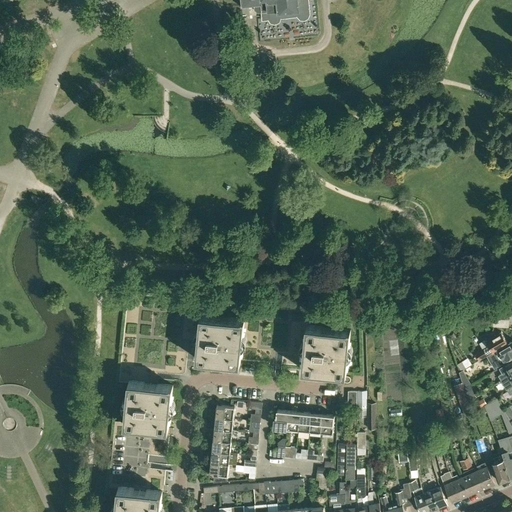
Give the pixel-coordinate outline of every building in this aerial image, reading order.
[(262,12),(262,16),(262,19),(268,19),(271,22),(275,23),(278,21),(280,18),(297,15),(299,18),(303,19),(307,17),(308,13),(307,0),(240,0),(242,7),(248,6),(254,6),(255,9),(258,12),(262,12)] [(39,204),(42,199),(32,194),(29,200),(39,204)] [(203,315),(204,300),(128,292),(119,382),(129,382),(129,380),(145,382),(145,384),(157,385),(157,383),(158,383),(159,373),(180,375),(181,375),(182,374),(183,374),(184,373),(185,373),(185,372),(186,370),(187,354),(197,355),(198,344),(200,344),(202,329),(199,329),(201,314),(203,315)] [(243,318),(245,319),(243,333),(241,333),(240,348),(242,348),(241,360),(276,363),(277,353),(279,354),(280,354),(282,354),(281,364),(303,366),(304,354),(306,354),(308,340),(305,340),(307,325),(309,325),(310,311),(244,304),(243,318)] [(196,358),(212,360),(240,363),(241,360),(242,348),(244,347),(245,346),(246,345),(247,343),(247,342),(248,342),(248,341),(247,341),(247,339),(247,337),(246,336),(245,334),(243,333),(245,319),(243,318),(203,315),(201,314),(199,329),(198,330),(196,331),(195,332),(194,334),(194,336),(194,335),(193,336),(194,336),(194,338),(194,340),(195,341),(196,343),(198,344),(197,355),(196,358)] [(302,369),(325,371),(346,373),(348,359),(350,358),(351,357),(352,356),(353,354),(353,352),(354,352),(354,351),(353,351),(353,350),(353,348),(352,346),(351,345),(349,344),(351,329),(309,325),(307,325),(305,340),(303,340),(302,341),(301,343),(300,344),(300,346),(299,346),(299,347),(300,347),(300,349),(300,350),(301,352),(302,353),(304,354),(303,366),(302,369)] [(487,355),(497,348),(508,342),(501,330),(497,333),(495,329),(489,333),(491,336),(485,339),(487,343),(481,346),(483,348),(475,353),(479,359),(487,355)] [(511,339),(508,342),(497,348),(501,356),(495,360),(498,365),(511,357),(510,356),(511,354),(511,339)] [(499,375),(502,380),(511,373),(511,359),(499,367),(502,373),(499,375)] [(511,373),(502,380),(505,386),(511,381),(511,373)] [(460,377),(462,382),(464,388),(470,384),(467,374),(460,377)] [(141,426),(152,427),(169,429),(169,426),(170,414),(172,413),(173,412),(174,411),(175,409),(175,408),(176,408),(176,407),(176,405),(175,403),(174,402),(173,400),(172,399),(173,385),(158,383),(157,383),(145,382),(129,380),(129,382),(127,395),(126,396),(124,397),(123,398),(123,400),(122,401),(122,402),(122,404),(123,406),(123,407),(124,409),(126,410),(125,422),(124,424),(141,426)] [(467,396),(464,388),(462,382),(454,385),(455,389),(462,409),(471,406),(467,396)] [(471,384),(470,384),(464,388),(467,396),(474,393),(471,384)] [(358,406),(358,391),(349,390),(348,405),(358,406)] [(367,391),(358,391),(358,406),(358,417),(367,417),(367,402),(367,391)] [(497,397),(484,404),(488,411),(501,404),(497,397)] [(482,404),(479,399),(472,403),(475,408),(482,404)] [(250,414),(250,420),(261,421),(263,404),(250,403),(250,409),(256,409),(255,414),(250,414)] [(217,405),(216,416),(234,418),(235,406),(217,405)] [(484,405),(479,408),(482,414),(487,411),(484,405)] [(435,409),(438,421),(445,419),(442,408),(435,409)] [(276,427),(287,428),(289,410),(278,409),(276,427)] [(289,410),(287,428),(298,429),(300,411),(289,410)] [(298,429),(310,430),(312,412),(300,411),(298,429)] [(310,430),(321,431),(323,413),(312,412),(310,430)] [(334,414),(323,413),(321,431),(333,432),(334,414)] [(233,429),(234,418),(216,416),(215,428),(233,429)] [(254,427),(254,432),(260,432),(261,421),(250,420),(249,426),(254,427)] [(162,493),(164,493),(166,470),(150,468),(150,465),(150,462),(167,464),(170,426),(169,426),(169,429),(152,427),(153,425),(141,424),(141,426),(124,424),(125,422),(115,421),(108,487),(118,488),(118,486),(135,488),(134,490),(146,491),(146,489),(162,491),(162,493)] [(453,437),(459,436),(456,423),(450,425),(453,437)] [(459,435),(465,434),(463,424),(457,425),(459,435)] [(429,440),(427,426),(419,427),(419,431),(418,432),(419,446),(429,444),(429,440)] [(215,428),(214,439),(232,441),(233,429),(215,428)] [(366,431),(357,431),(358,454),(366,454),(366,431)] [(259,443),(260,432),(254,432),(253,437),(248,437),(248,442),(259,443)] [(433,440),(436,451),(443,450),(440,438),(433,440)] [(441,440),(443,450),(449,449),(447,438),(441,440)] [(213,450),(231,452),(232,441),(214,439),(213,450)] [(252,450),(251,454),(258,455),(259,443),(248,442),(247,449),(252,450)] [(338,474),(346,475),(347,444),(339,443),(338,474)] [(355,479),(357,444),(347,444),(346,475),(346,479),(355,479)] [(273,456),(284,457),(285,446),(279,445),(279,450),(274,449),(273,456)] [(291,446),(285,446),(284,457),(295,458),(296,452),(297,446),(292,445),(291,446)] [(511,473),(511,447),(511,446),(507,447),(506,446),(501,447),(505,459),(504,459),(510,476),(511,476),(510,474),(511,473)] [(295,458),(307,459),(308,448),(302,447),(302,452),(296,452),(295,458)] [(509,477),(510,476),(504,459),(505,459),(501,447),(497,448),(499,455),(491,457),(497,474),(499,481),(506,478),(507,476),(508,475),(509,477)] [(307,459),(318,460),(319,454),(314,453),(314,448),(308,448),(307,459)] [(213,450),(212,462),(230,464),(237,464),(238,453),(231,452),(213,450)] [(398,451),(399,462),(409,461),(407,450),(398,451)] [(246,460),(245,465),(257,466),(258,455),(251,454),(251,460),(246,460)] [(410,470),(411,470),(418,469),(416,456),(409,457),(410,470)] [(212,462),(211,474),(211,476),(214,476),(213,482),(227,481),(228,475),(229,475),(230,464),(212,462)] [(244,472),(250,472),(249,477),(255,478),(257,466),(245,465),(244,472)] [(494,483),(491,476),(487,466),(478,469),(486,487),(494,483)] [(478,491),(486,487),(478,469),(475,471),(474,468),(469,470),(478,491)] [(469,494),(478,491),(469,470),(463,472),(465,475),(462,477),(469,494)] [(441,475),(442,478),(449,494),(452,502),(460,498),(451,477),(452,476),(449,471),(441,475)] [(317,472),(317,478),(318,478),(320,481),(319,485),(327,485),(328,473),(317,472)] [(357,506),(358,511),(369,511),(367,504),(364,505),(362,495),(365,495),(364,474),(356,474),(357,506)] [(460,498),(469,494),(462,477),(459,478),(457,474),(452,476),(451,477),(460,498)] [(298,479),(287,480),(288,491),(300,490),(299,485),(298,479)] [(287,480),(276,480),(277,492),(288,491),(287,480)] [(420,511),(426,511),(430,511),(424,493),(421,485),(418,486),(415,480),(412,481),(414,489),(412,490),(418,505),(420,511)] [(253,482),(254,488),(259,488),(259,493),(272,492),(271,481),(258,482),(255,482),(253,482)] [(414,489),(412,481),(408,482),(403,483),(404,488),(402,488),(399,489),(400,490),(394,492),(396,503),(392,505),(394,511),(405,511),(404,507),(415,503),(414,500),(411,491),(412,490),(414,489)] [(164,511),(165,511),(164,509),(164,508),(163,506),(161,505),(162,493),(162,491),(146,489),(135,488),(118,486),(118,488),(117,501),(115,502),(114,503),(113,504),(112,506),(112,507),(111,507),(111,508),(111,510),(112,511),(164,511)] [(448,503),(445,496),(440,486),(432,489),(439,507),(448,503)] [(358,511),(356,511),(355,507),(355,500),(349,500),(350,488),(342,488),(343,494),(344,494),(345,501),(345,511),(358,511)] [(430,511),(439,507),(432,489),(424,493),(430,511)] [(368,498),(370,510),(370,511),(381,511),(380,502),(374,503),(373,497),(374,491),(369,491),(368,498)] [(345,511),(345,501),(344,494),(343,494),(329,495),(330,511),(345,511)] [(385,511),(394,511),(392,505),(389,506),(385,494),(383,495),(383,496),(381,497),(385,511)]
